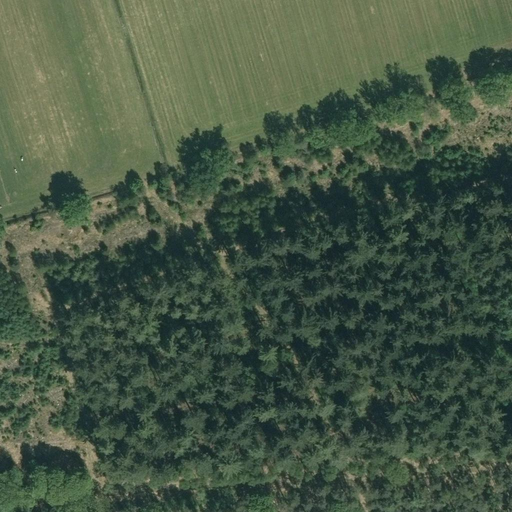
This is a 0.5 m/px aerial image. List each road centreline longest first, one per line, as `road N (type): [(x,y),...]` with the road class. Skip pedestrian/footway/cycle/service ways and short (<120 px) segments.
road 1 (track): [(101,491),(46,315),(44,298),(57,278),(315,188),(366,474)]
road 2 (track): [(0,497),(511,465)]
